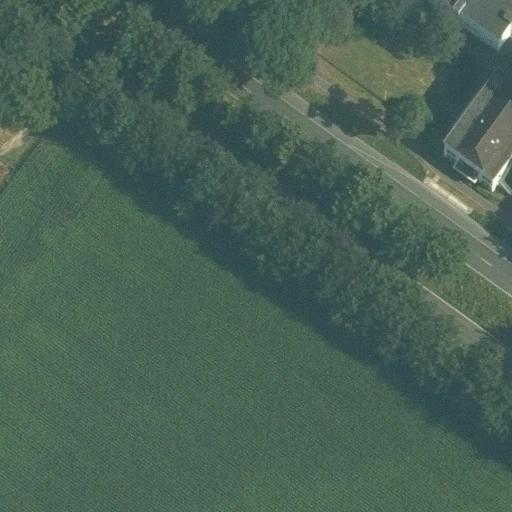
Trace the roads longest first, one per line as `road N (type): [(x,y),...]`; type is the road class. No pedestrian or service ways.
road 1 (primary): [(3,0),(511,368)]
road 2 (primary): [(511,281),(121,0)]
